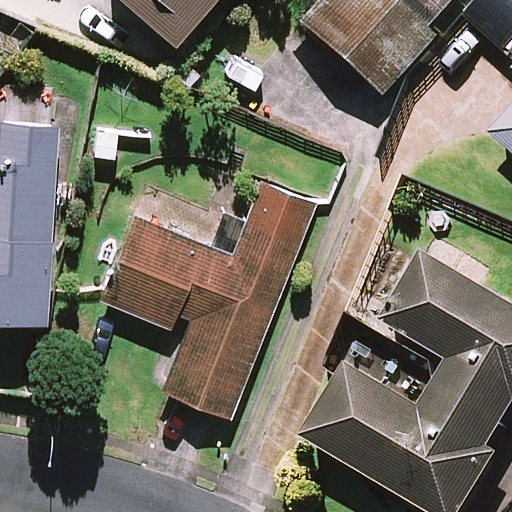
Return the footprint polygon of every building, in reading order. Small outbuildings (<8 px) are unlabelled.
[(17,0),(0,0),(0,20),(20,18),(17,0)] [(200,0),(129,0),(171,35),(200,0)] [(440,0),(315,0),(295,23),(371,91),(439,14),(433,8),(440,0)] [(511,53),(511,14),(497,0),(491,0),(472,21),(509,56),(511,53)] [(56,122),(0,118),(0,310),(45,313),(56,122)] [(511,152),(511,123),(498,139),(511,152)] [(132,214),(99,296),(168,324),(174,309),(187,314),(159,385),(227,413),(313,200),(261,178),(230,253),(132,214)] [(439,387),(345,332),(321,372),(343,385),(308,444),(423,511),(469,511),(499,461),(491,456),(511,420),(511,307),(427,257),(385,327),(452,366),(439,387)]
